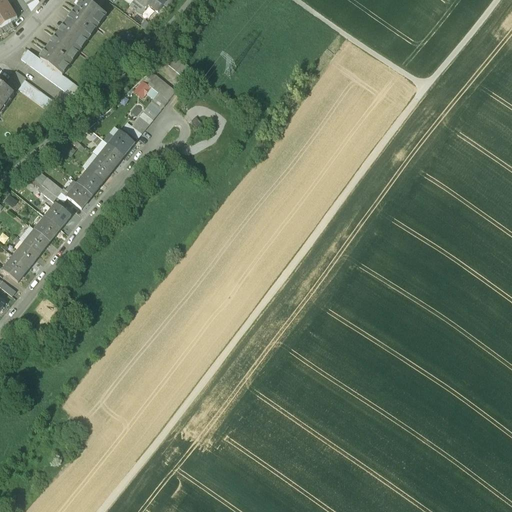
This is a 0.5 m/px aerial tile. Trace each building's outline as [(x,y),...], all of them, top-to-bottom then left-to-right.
[(0,0),(0,15),(10,9),(4,0),(0,0)] [(85,0),(84,1),(97,11),(104,1),(102,0),(85,0)] [(134,0),(134,1),(129,7),(133,10),(134,9),(142,14),(146,10),(153,0),(134,0)] [(164,0),(153,0),(146,10),(153,15),(164,0)] [(97,11),(84,1),(77,11),(76,11),(73,15),(74,16),(67,26),(89,42),(106,17),(97,11)] [(10,9),(0,15),(0,28),(1,30),(11,24),(17,20),(10,9)] [(0,37),(14,29),(11,24),(1,30),(0,30),(0,37)] [(67,26),(59,35),(55,40),(56,40),(49,50),(48,49),(45,53),(46,54),(40,61),(62,78),(89,42),(67,26)] [(40,61),(27,52),(20,61),(67,94),(73,85),(62,78),(40,61)] [(173,56),(165,65),(171,69),(178,60),(173,56)] [(183,64),(178,60),(171,69),(176,73),(183,64)] [(188,68),(183,64),(176,73),(181,77),(188,68)] [(193,72),(188,68),(181,77),(186,81),(193,72)] [(198,76),(193,72),(186,81),(191,86),(198,76)] [(16,74),(15,76),(18,78),(11,87),(8,85),(6,88),(15,95),(18,91),(50,115),(57,105),(25,82),(26,81),(16,74)] [(155,77),(148,87),(153,91),(161,82),(155,77)] [(161,82),(153,91),(158,95),(166,86),(161,82)] [(0,86),(0,114),(13,96),(0,86)] [(166,86),(158,95),(159,96),(163,99),(171,90),(166,86)] [(171,90),(163,99),(168,103),(176,94),(171,90)] [(163,99),(159,96),(155,101),(164,108),(168,103),(163,99)] [(164,108),(155,101),(151,105),(152,106),(160,113),(164,108)] [(160,113),(152,106),(148,111),(157,118),(160,113)] [(153,122),(157,118),(148,111),(145,116),(153,122)] [(153,122),(145,116),(141,120),(149,127),(153,122)] [(149,127),(141,120),(137,125),(145,132),(149,127)] [(142,136),(134,130),(128,125),(124,131),(137,142),(142,136)] [(145,132),(137,125),(134,130),(142,136),(145,132)] [(134,146),(120,134),(115,140),(111,137),(105,144),(109,147),(124,159),(134,146)] [(75,139),(64,151),(72,158),(79,150),(83,153),(86,149),(75,139)] [(124,159),(109,147),(99,160),(113,172),(124,159)] [(113,172),(99,160),(88,174),(102,185),(113,172)] [(102,185),(88,174),(78,187),(92,198),(102,185)] [(61,195),(63,193),(48,180),(42,187),(47,191),(57,200),(61,195)] [(78,187),(73,183),(66,193),(64,192),(63,193),(61,195),(81,211),(92,198),(78,187)] [(54,205),(57,200),(47,191),(43,196),(54,205)] [(70,218),(56,207),(46,220),(60,231),(70,218)] [(60,231),(46,220),(35,233),(49,244),(60,231)] [(23,239),(31,227),(27,224),(18,237),(23,239)] [(35,233),(25,246),(39,258),(49,244),(35,233)] [(39,258),(25,246),(14,260),(28,271),(39,258)] [(28,271),(14,260),(3,273),(18,284),(28,271)] [(3,284),(0,287),(0,289),(11,298),(16,293),(3,284)] [(44,298),(26,322),(41,334),(60,309),(44,298)]
